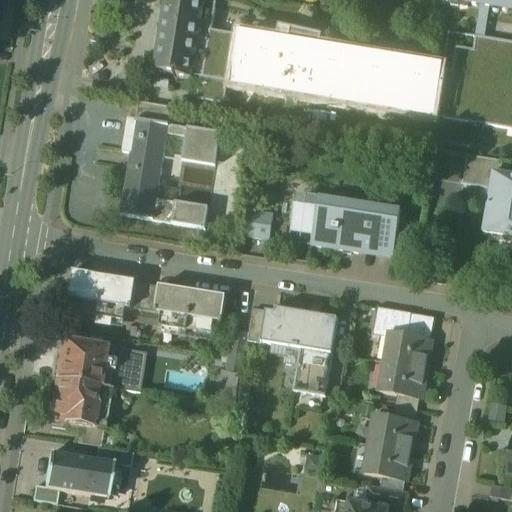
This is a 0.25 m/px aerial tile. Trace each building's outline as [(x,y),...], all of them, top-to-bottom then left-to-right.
[(216,7),(171,0),(165,0),(162,19),(154,74),(174,77),(174,79),(192,82),(192,80),(200,31),(212,33),(216,7)] [(511,0),(437,0),(437,2),(481,9),(490,11),(511,14),(511,0)] [(490,11),(481,9),(479,24),(476,41),(485,42),(487,26),(490,11)] [(291,33),(280,30),(277,41),(284,43),(283,46),(280,46),(280,45),(239,39),(231,86),(231,87),(253,90),(426,119),(427,113),(436,115),(443,72),(443,71),(321,52),(323,40),(291,33)] [(212,33),(200,31),(192,80),(200,81),(196,102),(224,107),(227,86),(231,86),(239,39),(212,34),(212,33)] [(474,53),(457,51),(452,74),(443,72),(436,115),(444,116),(443,121),(511,132),(511,46),(485,42),(476,41),(474,53)] [(169,128),(127,121),(122,155),(130,156),(120,218),(153,224),(157,203),(167,138),(169,128)] [(221,136),(169,128),(167,138),(186,141),(182,164),(215,170),(221,136)] [(503,164),(467,158),(462,187),(491,191),(493,176),(501,177),(503,164)] [(511,178),(501,177),(493,176),(491,191),(483,236),(511,240),(511,178)] [(319,201),(302,198),(298,227),(315,229),(319,201)] [(367,208),(319,201),(315,229),(311,248),(359,256),(361,244),(367,208)] [(209,211),(157,203),(153,224),(205,232),(209,211)] [(382,211),(367,208),(361,244),(395,249),(399,221),(381,218),(382,211)] [(273,218),(247,214),(244,238),(269,242),(273,218)] [(135,285),(69,274),(65,301),(70,302),(68,315),(71,315),(71,313),(122,321),(122,323),(124,323),(125,311),(131,312),(135,286),(135,285)] [(159,290),(135,286),(131,312),(155,316),(159,290)] [(227,299),(160,289),(159,290),(155,316),(161,317),(160,328),(161,329),(162,328),(214,336),(214,338),(216,338),(218,325),(223,326),(227,299)] [(268,315),(253,312),(249,336),(248,345),(263,347),(268,315)] [(339,323),(277,312),(271,348),(301,353),(294,395),(326,400),(339,323)] [(412,317),(381,312),(377,334),(390,336),(390,337),(430,344),(435,321),(412,317)] [(352,327),(341,325),(338,346),(349,348),(352,327)] [(249,336),(233,334),(230,358),(245,360),(248,345),(249,336)] [(430,344),(390,337),(385,366),(427,373),(432,345),(430,344)] [(105,349),(61,342),(54,383),(95,389),(98,371),(102,372),(102,371),(105,349)] [(140,389),(147,356),(125,351),(117,384),(140,389)] [(427,373),(385,366),(380,395),(397,398),(419,402),(421,402),(427,373)] [(110,372),(102,371),(102,372),(98,371),(95,389),(107,391),(110,372)] [(95,389),(54,383),(49,416),(53,422),(65,424),(100,430),(104,408),(93,406),(95,389)] [(107,391),(95,389),(93,406),(104,408),(107,391)] [(419,402),(397,398),(395,410),(417,414),(419,402)] [(494,407),(491,423),(503,425),(505,409),(494,407)] [(417,414),(395,410),(393,422),(415,426),(417,414)] [(393,422),(377,419),(372,448),(413,455),(418,427),(393,422)] [(100,430),(65,424),(64,432),(76,434),(74,446),(97,450),(100,430)] [(413,455),(372,448),(367,477),(383,480),(406,484),(407,484),(413,455)] [(94,459),(52,452),(46,491),(61,494),(88,498),(88,497),(94,459)] [(406,484),(383,480),(381,493),(403,497),(406,484)] [(381,493),(370,491),(367,503),(404,510),(406,497),(381,493)] [(511,495),(492,492),(490,503),(511,506),(511,495)] [(88,498),(61,494),(58,509),(80,511),(92,511),(95,498),(88,497),(88,498)]
